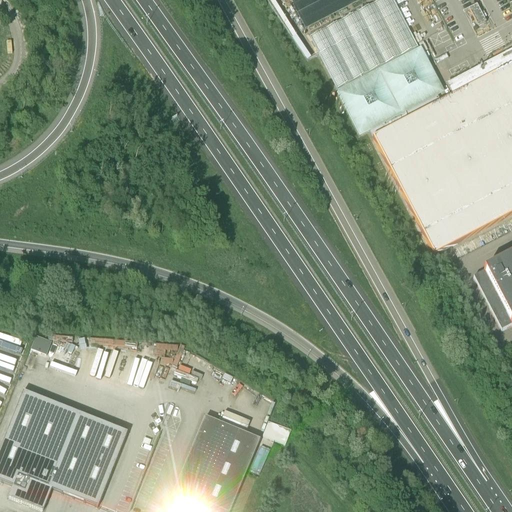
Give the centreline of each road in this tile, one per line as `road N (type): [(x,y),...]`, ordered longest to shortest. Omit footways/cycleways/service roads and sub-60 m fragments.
road 1 (trunk): [(480,485),(144,0)]
road 2 (trunk): [(113,0),(427,456)]
road 3 (trunk): [(480,485),(349,225),(221,0)]
road 4 (trunk): [(0,242),(120,262),(240,305),(306,345),(427,456)]
road 5 (trunk): [(86,0),(90,57),(69,116),(0,176)]
